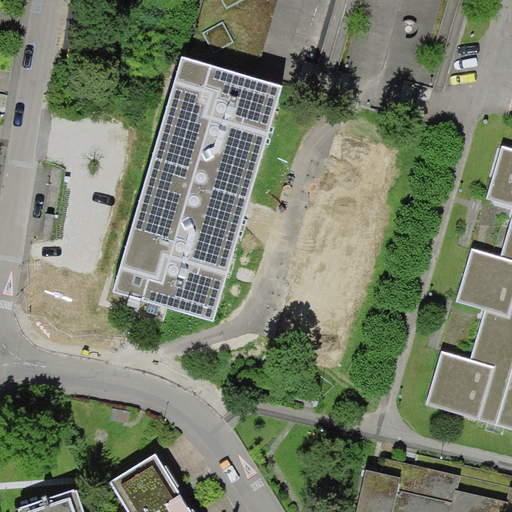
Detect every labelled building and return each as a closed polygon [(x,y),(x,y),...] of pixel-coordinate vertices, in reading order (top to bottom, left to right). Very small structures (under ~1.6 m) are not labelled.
[(203,0),(191,45),(257,64),(263,51),(424,95),(454,0),(203,0)] [(281,86),(178,57),(108,291),(213,325),(281,86)] [(275,284),(260,333),(318,351),(333,297),(340,299),(367,202),(359,198),(376,139),(318,124),(302,186),(297,185),(269,283),(275,284)] [(511,149),(501,146),(487,200),(511,207),(511,209),(499,255),(472,248),(456,301),(484,311),(469,359),(441,351),(423,408),(511,433),(511,149)] [(188,511),(153,454),(107,482),(125,511),(188,511)] [(392,511),(401,466),(367,459),(356,511),(392,511)] [(458,477),(402,466),(393,511),(511,511),(511,489),(509,489),(506,503),(455,491),(458,477)] [(81,511),(73,488),(15,505),(16,511),(81,511)]
